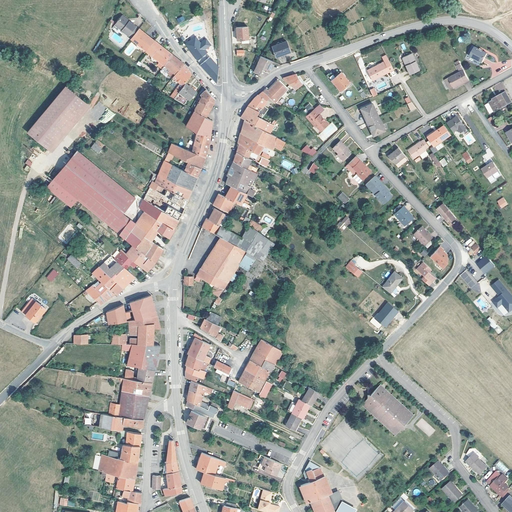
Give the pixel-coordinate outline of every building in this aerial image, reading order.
[(133,37),(137,39),(141,33),(143,31),(132,23),(131,25),(129,23),(129,21),(126,19),(125,19),(118,27),(132,38),(133,37)] [(244,45),(251,44),(249,31),(238,32),(240,45),(244,45)] [(149,54),(156,44),(141,33),(137,39),(135,41),(134,43),(149,54)] [(193,34),(184,42),(185,44),(194,36),(193,34)] [(166,68),(174,58),(156,44),(149,54),(166,68)] [(124,52),(129,55),(133,48),(128,45),(124,52)] [(274,51),(278,61),(292,55),(288,45),(274,51)] [(488,54),(475,47),(470,56),(483,63),(488,54)] [(216,65),(221,62),(221,61),(218,51),(209,59),(211,61),(203,68),(218,86),(219,75),(220,69),(216,65)] [(143,53),(139,61),(142,63),(147,56),(143,53)] [(410,53),(401,58),(410,73),(419,68),(410,53)] [(267,70),(274,60),(261,54),(255,70),(263,74),(267,70)] [(373,80),(393,71),(386,57),(384,58),(385,61),(368,69),(373,80)] [(178,77),(185,68),(184,66),(174,58),(166,68),(164,71),(167,74),(169,76),(172,73),(178,77)] [(469,80),(460,64),(457,66),(460,71),(445,79),(450,88),(454,86),(455,88),(469,80)] [(194,78),(185,68),(178,77),(175,81),(184,88),(186,89),(187,87),(194,78)] [(332,81),(340,90),(349,83),(341,73),(332,81)] [(297,94),(304,88),(298,78),(292,80),(285,82),(297,94)] [(268,92),(265,96),(268,98),(273,102),(277,105),(279,103),(288,92),(281,85),(279,84),(274,90),(271,94),(268,92)] [(198,95),(187,87),(186,89),(182,94),(180,97),(176,102),(185,107),(190,102),(192,103),(198,95)] [(58,91),(23,140),(45,155),(80,107),(58,91)] [(202,104),(214,111),(216,107),(215,101),(208,93),(202,99),(204,100),(202,104)] [(489,103),(495,112),(511,103),(505,93),(494,98),(495,99),(489,103)] [(267,100),(268,98),(265,96),(264,95),(257,102),(251,110),(261,116),(259,120),(276,130),(278,124),(271,120),(275,110),(270,107),(269,108),(264,105),(267,100)] [(491,114),(495,112),(489,103),(489,101),(485,104),(491,114)] [(308,111),(313,108),(310,103),(304,107),(308,111)] [(212,113),(214,111),(202,104),(201,106),(212,113)] [(367,123),(378,118),(372,104),(361,109),(367,123)] [(196,114),(208,121),(211,116),(212,113),(201,106),(196,114)] [(317,106),(312,110),(317,116),(322,112),(317,106)] [(273,138),(276,130),(259,120),(261,116),(251,110),(247,115),(243,121),(247,123),(273,138)] [(320,119),(321,118),(319,116),(317,116),(312,110),(305,117),(314,127),(315,127),(319,131),(327,124),(324,121),(323,122),(320,119)] [(214,124),(208,121),(196,114),(187,128),(198,135),(212,139),(214,124)] [(462,129),(463,130),(466,128),(457,116),(454,119),(453,118),(447,123),(453,131),(458,128),(459,130),(462,129)] [(493,126),(497,124),(492,117),(488,119),(493,126)] [(378,118),(367,123),(374,136),(385,131),(378,118)] [(283,143),(273,138),(247,123),(245,128),(243,136),(277,155),(278,152),(283,143)] [(433,140),(429,144),(430,145),(435,152),(444,144),(442,141),(451,135),(445,126),(430,136),(432,138),(433,140)] [(187,152),(206,160),(210,146),(212,139),(198,135),(197,150),(188,146),(186,148),(188,149),(187,152)] [(275,158),(277,155),(243,136),(241,141),(240,146),(242,146),(263,159),(265,155),(272,160),(273,157),(275,158)] [(427,147),(430,145),(429,144),(427,142),(425,139),(423,141),(421,140),(411,149),(417,156),(422,153),(428,148),(427,147)] [(100,142),(97,145),(104,150),(106,146),(100,142)] [(344,160),(350,154),(346,150),(348,149),(340,142),(333,149),(339,154),(339,155),(344,160)] [(283,143),(278,152),(285,156),(290,147),(283,143)] [(100,155),(104,150),(97,145),(93,150),(100,155)] [(202,171),(206,160),(187,152),(175,146),(171,154),(202,171)] [(271,164),(263,159),(242,146),(240,150),(239,155),(250,161),(252,159),(258,162),(257,163),(257,164),(268,169),(271,164)] [(399,168),(409,160),(399,148),(389,156),(399,168)] [(428,148),(422,153),(425,157),(431,153),(428,148)] [(311,157),(315,153),(310,149),(305,155),(311,157)] [(414,158),(417,156),(411,149),(408,150),(414,158)] [(315,161),(320,155),(316,151),(315,153),(311,157),(315,161)] [(138,200),(80,153),(56,182),(80,202),(114,229),(125,216),(138,200)] [(200,176),(202,171),(171,154),(167,163),(198,180),(200,176)] [(256,164),(250,161),(239,155),(238,159),(236,164),(258,175),(260,171),(251,166),(252,164),(255,165),(256,164)] [(271,164),(272,160),(265,155),(263,159),(271,164)] [(355,157),(345,168),(358,177),(359,175),(366,180),(372,172),(364,167),(366,165),(355,157)] [(170,191),(189,202),(194,189),(198,180),(167,163),(161,177),(159,182),(157,184),(166,189),(170,191)] [(315,174),(319,167),(313,163),(309,170),(315,174)] [(489,179),(493,175),(500,171),(494,163),(490,166),(483,170),(489,179)] [(259,176),(258,175),(236,164),(233,170),(236,171),(242,170),(242,172),(244,173),(244,174),(248,176),(246,178),(253,181),(256,183),(259,176)] [(255,200),(258,195),(252,192),(253,189),(249,187),(253,181),(246,178),(248,176),(244,174),(244,173),(242,172),(242,170),(236,171),(236,175),(234,178),(230,175),(228,178),(230,179),(228,186),(232,188),(248,196),(255,200)] [(364,184),(366,180),(359,175),(358,177),(356,179),(364,184)] [(379,195),(378,196),(384,203),(392,196),(387,190),(388,189),(376,175),(368,183),(374,191),(375,190),(379,195)] [(157,184),(156,183),(153,181),(152,183),(155,185),(147,201),(179,222),(184,212),(189,202),(170,191),(166,197),(162,194),(166,189),(157,184)] [(73,210),(80,202),(56,182),(50,190),(73,210)] [(244,203),(248,196),(232,188),(230,193),(226,199),(239,206),(250,212),(253,208),(244,203)] [(342,192),(337,197),(345,204),(350,199),(342,192)] [(238,209),(239,206),(226,199),(220,196),(218,201),(215,207),(229,215),(234,207),(238,209)] [(503,197),(497,201),(501,208),(508,204),(503,197)] [(122,236),(125,239),(156,264),(162,254),(164,251),(150,242),(157,231),(171,239),(179,222),(147,201),(142,210),(147,214),(138,226),(132,222),(129,227),(126,231),(122,236)] [(451,223),(457,218),(444,203),(437,209),(440,213),(442,212),(451,223)] [(405,225),(412,219),(405,211),(407,209),(404,206),(403,207),(400,209),(398,207),(394,211),(396,214),(395,215),(405,225)] [(405,211),(412,219),(414,217),(407,209),(405,211)] [(211,221),(220,227),(225,217),(226,218),(227,216),(217,211),(214,216),(211,221)] [(122,236),(126,231),(123,229),(126,225),(129,227),(132,222),(125,216),(114,229),(122,236)] [(352,220),(348,216),(343,220),(348,225),(352,220)] [(248,224),(259,232),(263,227),(251,219),(248,224)] [(223,229),(220,227),(211,221),(208,220),(204,229),(218,237),(219,237),(223,229)] [(433,238),(422,226),(414,233),(425,246),(433,238)] [(249,227),(242,239),(268,257),(275,247),(249,227)] [(244,252),(248,243),(242,239),(223,229),(219,237),(223,239),(244,252)] [(465,242),(469,247),(475,243),(471,238),(465,242)] [(152,268),(156,264),(125,239),(123,241),(125,243),(128,245),(122,251),(123,252),(138,265),(148,273),(152,268)] [(214,294),(212,297),(219,301),(249,254),(244,252),(223,239),(209,261),(196,282),(201,285),(203,282),(211,288),(209,290),(214,294)] [(109,261),(105,257),(101,261),(100,260),(98,261),(97,259),(100,256),(87,243),(81,250),(86,255),(94,262),(93,264),(97,268),(98,267),(100,269),(101,268),(124,290),(126,287),(135,279),(126,270),(116,261),(113,258),(109,261)] [(478,244),(473,248),(477,252),(482,248),(478,244)] [(440,245),(431,256),(445,267),(447,265),(448,262),(448,254),(443,250),(444,248),(440,245)] [(136,268),(138,265),(123,252),(120,256),(129,265),(130,264),(131,264),(136,268)] [(83,264),(73,255),(70,259),(79,268),(83,264)] [(88,269),(93,264),(94,262),(86,255),(80,261),(88,269)] [(128,265),(129,265),(120,256),(116,261),(126,270),(128,268),(130,266),(128,265)] [(488,256),(478,264),(486,274),(496,266),(488,256)] [(421,278),(428,285),(434,277),(428,271),(431,268),(423,261),(415,268),(423,276),(421,278)] [(350,272),(357,277),(361,272),(354,267),(350,272)] [(94,275),(103,284),(115,295),(117,297),(120,294),(124,290),(101,268),(100,269),(98,271),(94,275)] [(46,277),(51,282),(58,273),(53,269),(46,277)] [(466,270),(460,275),(476,294),(482,289),(466,270)] [(395,273),(383,287),(391,293),(402,279),(395,273)] [(185,289),(194,289),(194,281),(185,280),(185,289)] [(501,296),(494,302),(498,306),(501,304),(503,304),(510,312),(511,310),(511,294),(500,280),(493,286),(501,296)] [(95,286),(87,291),(89,294),(101,305),(109,300),(115,295),(103,284),(98,288),(95,286)] [(131,304),(136,321),(129,322),(130,327),(131,327),(154,325),(160,324),(159,320),(155,307),(152,297),(131,304)] [(387,328),(399,310),(385,301),(371,323),(379,329),(381,325),(387,328)] [(46,309),(37,302),(33,307),(30,304),(22,313),(35,323),(46,309)] [(501,304),(498,306),(506,316),(510,312),(503,304),(501,304)] [(108,325),(127,322),(124,306),(108,313),(108,325)] [(210,312),(206,320),(218,325),(222,317),(210,312)] [(497,326),(489,317),(486,319),(494,328),(497,326)] [(220,327),(207,320),(201,329),(221,343),(223,338),(217,334),(219,331),(220,327)] [(131,345),(154,346),(154,325),(131,327),(131,332),(131,336),(140,336),(140,340),(131,340),(131,345)] [(75,344),(89,344),(88,335),(75,335),(75,344)] [(120,345),(125,345),(127,335),(119,335),(119,345),(120,345)] [(202,362),(206,357),(212,347),(202,342),(204,340),(196,336),(195,338),(196,339),(193,345),(188,355),(190,356),(202,362)] [(259,348),(255,354),(277,365),(283,354),(262,342),(259,348)] [(139,368),(155,371),(157,358),(159,347),(154,346),(131,345),(130,352),(128,367),(139,368)] [(271,373),(277,365),(255,354),(253,357),(250,362),(260,368),(270,373),(271,373)] [(186,370),(186,372),(199,378),(203,381),(206,373),(204,373),(207,365),(202,362),(190,356),(185,366),(187,367),(186,370)] [(207,365),(208,365),(210,359),(206,357),(202,362),(207,365)] [(213,370),(228,375),(231,370),(218,362),(213,370)] [(244,371),(254,376),(260,368),(250,362),(248,365),(246,368),(244,371)] [(138,381),(152,383),(153,377),(155,371),(139,368),(138,378),(138,381)] [(254,376),(264,382),(270,373),(260,368),(254,376)] [(126,376),(125,379),(133,380),(134,377),(135,372),(126,371),(126,376)] [(257,393),(264,382),(254,376),(244,371),(240,378),(237,383),(257,393)] [(282,371),(277,380),(281,382),(286,373),(282,371)] [(197,384),(199,378),(186,372),(186,377),(186,379),(191,382),(197,384)] [(125,379),(124,379),(123,385),(120,403),(118,416),(144,419),(149,399),(152,383),(138,381),(133,380),(125,379)] [(213,391),(197,384),(191,382),(190,387),(188,392),(203,398),(204,394),(210,397),(213,391)] [(271,387),(266,384),(259,394),(257,398),(263,401),(271,387)] [(389,400),(392,397),(380,387),(378,389),(389,400)] [(378,389),(371,397),(367,397),(368,400),(364,405),(368,409),(367,412),(371,411),(391,431),(395,427),(400,427),(400,422),(406,415),(394,405),(397,402),(392,397),(389,400),(378,389)] [(234,391),(225,407),(232,411),(236,404),(251,411),(254,402),(234,391)] [(309,391),(302,404),(309,408),(311,409),(318,396),(309,391)] [(200,403),(203,398),(188,392),(187,396),(186,402),(188,402),(208,412),(209,413),(210,410),(208,409),(209,407),(200,403)] [(108,415),(118,416),(120,403),(110,402),(108,415)] [(206,416),(208,412),(188,402),(186,406),(189,408),(192,410),(206,416)] [(304,414),(306,415),(309,408),(302,404),(299,402),(296,406),(290,403),(285,413),(300,421),(304,414)] [(394,405),(406,415),(408,413),(397,402),(394,405)] [(219,411),(209,407),(208,409),(210,410),(209,413),(214,416),(216,416),(219,411)] [(205,418),(206,416),(192,410),(191,412),(205,418)] [(93,428),(95,413),(85,411),(83,426),(93,428)] [(389,433),(391,431),(371,411),(367,412),(389,433)] [(199,431),(205,418),(191,412),(188,417),(186,424),(199,431)] [(143,424),(144,419),(118,416),(108,415),(101,414),(99,428),(122,432),(123,425),(143,428),(143,424)] [(286,429),(295,434),(301,422),(292,417),(286,429)] [(127,445),(139,446),(140,440),(141,435),(128,433),(128,436),(126,435),(125,441),(127,441),(127,445)] [(166,463),(175,461),(173,448),(172,441),(169,441),(168,448),(168,455),(166,455),(166,463)] [(121,459),(137,462),(138,454),(139,446),(127,445),(123,445),(121,459)] [(482,453),(477,448),(474,445),(469,447),(466,453),(470,456),(466,460),(480,474),(487,466),(478,457),(482,453)] [(203,473),(213,476),(217,465),(224,467),(225,463),(200,454),(195,470),(203,473)] [(136,471),(137,462),(121,459),(117,459),(109,457),(102,456),(101,464),(97,464),(96,473),(107,475),(112,476),(114,476),(119,477),(134,479),(136,471)] [(257,470),(263,473),(265,469),(261,467),(264,459),(262,458),(257,470)] [(280,466),(264,459),(261,467),(265,469),(263,473),(275,478),(277,473),(277,472),(278,469),(279,470),(280,466)] [(438,460),(430,468),(440,479),(448,471),(438,460)] [(505,474),(509,470),(499,460),(495,464),(505,474)] [(166,474),(177,471),(176,466),(175,461),(166,463),(165,470),(166,474)] [(306,502),(311,500),(314,499),(316,503),(313,504),(312,505),(314,511),(328,511),(334,510),(328,493),(333,492),(326,474),(324,475),(320,467),(309,461),(303,473),(307,482),(299,485),(306,502)] [(179,478),(177,471),(166,474),(168,488),(164,489),(166,496),(181,492),(179,478)] [(490,471),(484,477),(486,479),(492,473),(490,471)] [(504,497),(511,490),(503,483),(507,479),(503,475),(499,478),(498,476),(500,474),(497,471),(488,481),(491,485),(504,497)] [(220,491),(223,483),(224,480),(213,476),(203,473),(199,484),(220,491)] [(121,490),(132,492),(133,485),(134,479),(119,477),(117,490),(121,490)] [(153,489),(161,489),(162,479),(153,479),(153,489)] [(450,481),(443,488),(453,500),(461,493),(450,481)] [(227,484),(223,483),(220,491),(226,493),(229,485),(227,484)] [(141,493),(132,492),(121,490),(120,497),(118,496),(117,502),(126,504),(127,502),(137,504),(140,505),(140,498),(141,493)] [(341,500),(343,501),(339,490),(333,492),(328,493),(334,510),(336,509),(341,500)] [(267,505),(267,503),(270,494),(262,491),(259,503),(261,504),(267,505)] [(511,498),(510,496),(502,504),(510,511),(511,511),(511,498)] [(59,505),(67,506),(68,499),(60,498),(59,505)] [(184,510),(192,509),(190,503),(189,498),(179,501),(184,510)] [(464,511),(475,511),(478,511),(468,499),(460,506),(464,511)] [(341,500),(336,509),(335,511),(334,511),(354,511),(357,508),(343,501),(341,500)] [(393,511),(409,511),(413,509),(405,501),(395,511),(394,511),(393,511)] [(136,511),(137,504),(127,502),(126,504),(117,502),(115,511),(136,511)]
